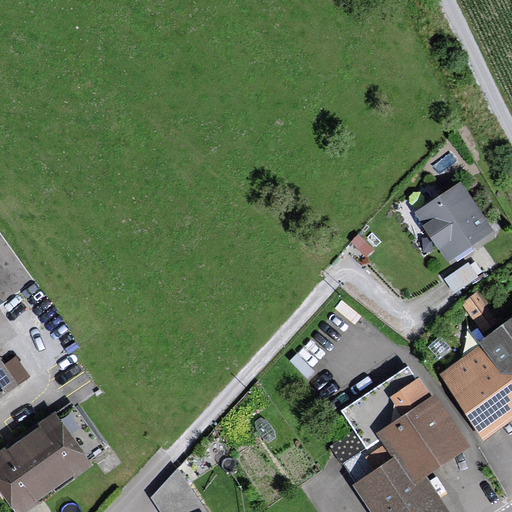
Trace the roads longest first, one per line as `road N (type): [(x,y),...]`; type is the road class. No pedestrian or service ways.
road 1 (residential): [(441,291),(400,308),(361,280),(337,278),(120,511)]
road 2 (track): [(448,0),(511,136)]
